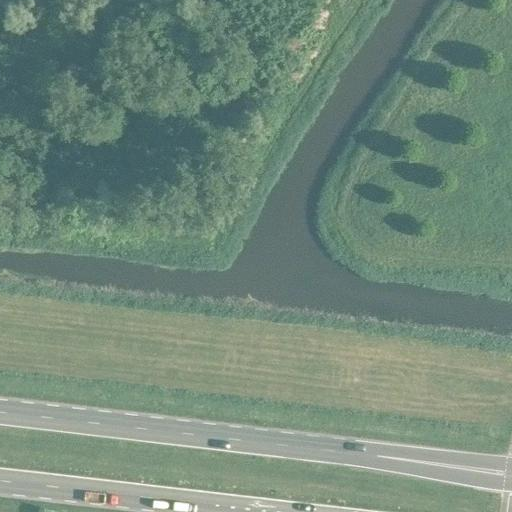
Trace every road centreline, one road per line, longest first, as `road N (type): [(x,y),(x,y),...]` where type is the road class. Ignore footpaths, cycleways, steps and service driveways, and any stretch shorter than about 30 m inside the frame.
road 1 (primary): [(406,468),(0,420)]
road 2 (primary): [(0,489),(198,511)]
